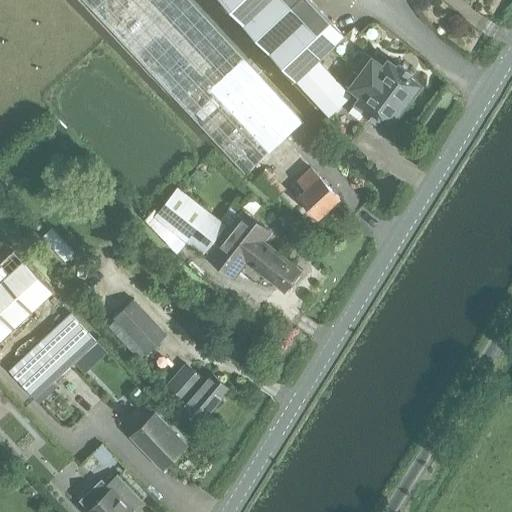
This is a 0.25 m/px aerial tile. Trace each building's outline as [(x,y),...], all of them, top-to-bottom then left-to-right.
[(84,0),(245,173),(292,129),(302,120),(190,0),(84,0)] [(218,0),(268,52),(295,81),(296,80),(304,88),(328,116),(350,95),(326,68),(318,59),(343,35),(317,7),(309,0),(218,0)] [(365,52),(353,68),(402,106),(407,99),(411,102),(420,89),(417,87),(419,83),(408,75),(410,72),(399,63),(397,66),(388,59),(383,66),(365,52)] [(353,68),(343,81),(361,94),(356,101),(349,110),(359,118),(364,111),(375,119),(377,116),(388,125),(391,122),(394,124),(403,111),(400,109),(402,106),(353,68)] [(318,217),(340,197),(310,165),(296,180),(304,188),(296,195),(318,217)] [(272,230),(242,207),(226,228),(207,213),(188,237),(207,252),(204,256),(234,279),(247,262),(285,291),(301,270),(264,241),(272,230)] [(23,261),(0,282),(0,341),(52,292),(23,261)] [(113,317),(107,323),(141,359),(146,353),(167,334),(134,297),(112,317),(113,317)] [(70,312),(9,370),(36,399),(97,341),(70,312)] [(206,380),(185,362),(166,383),(185,401),(182,406),(198,422),(228,388),(212,373),(206,380)] [(186,445),(154,412),(131,434),(163,467),(186,445)] [(79,499),(88,508),(91,511),(134,511),(137,510),(134,507),(141,500),(116,473),(106,483),(100,478),(79,499)] [(0,489),(0,506),(6,511),(5,511),(27,511),(24,509),(25,507),(0,489)]
